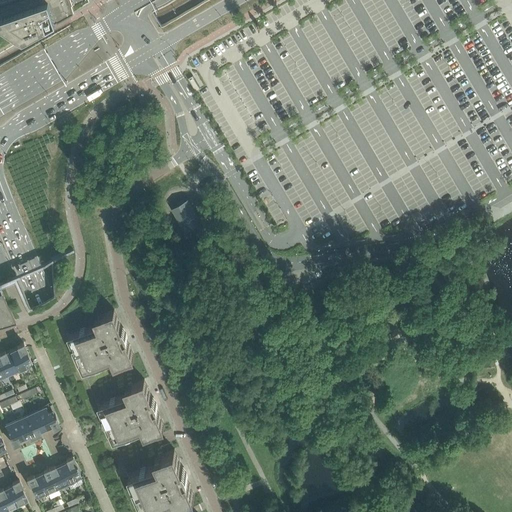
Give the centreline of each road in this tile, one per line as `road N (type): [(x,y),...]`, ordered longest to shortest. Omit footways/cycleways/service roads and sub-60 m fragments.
road 1 (residential): [(218,511),(124,293),(111,223),(118,197),(191,148)]
road 2 (primary): [(133,511),(4,212)]
road 3 (primary): [(0,263),(103,511)]
road 4 (secondary): [(3,135),(145,53)]
road 5 (secondary): [(118,16),(11,89)]
road 6 (residential): [(191,148),(211,137),(157,46)]
